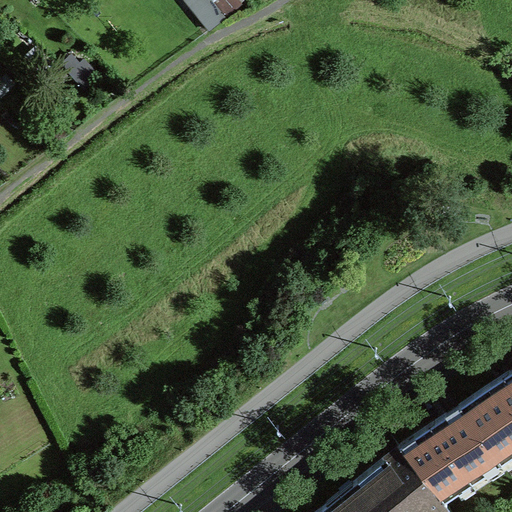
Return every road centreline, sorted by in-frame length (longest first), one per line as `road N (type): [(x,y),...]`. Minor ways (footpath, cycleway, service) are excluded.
road 1 (secondary): [(220,511),(438,343),(511,305)]
road 2 (track): [(0,212),(127,104),(274,0)]
